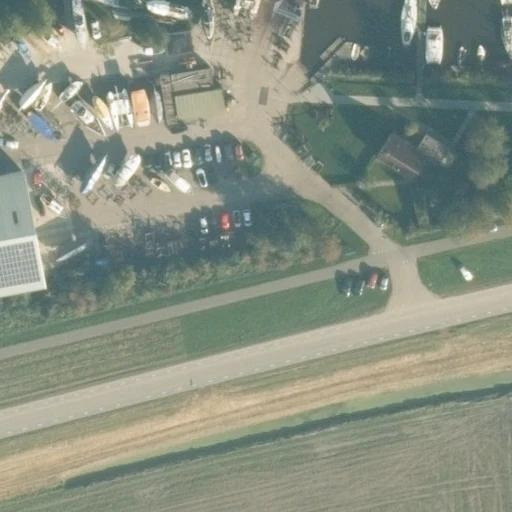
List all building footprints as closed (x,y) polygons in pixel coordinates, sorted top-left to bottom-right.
[(132,0),(132,3),(175,13),(179,0),(177,0),(132,0)] [(163,32),(166,52),(192,48),(189,28),(163,32)] [(169,72),(172,92),(213,85),(209,65),(169,72)] [(437,162),(447,147),(425,132),(416,147),(391,131),(376,155),(408,175),(423,153),(437,162)] [(0,173),(0,282),(41,275),(21,169),(0,173)] [(485,185),(478,186),(480,198),(488,197),(485,185)]
